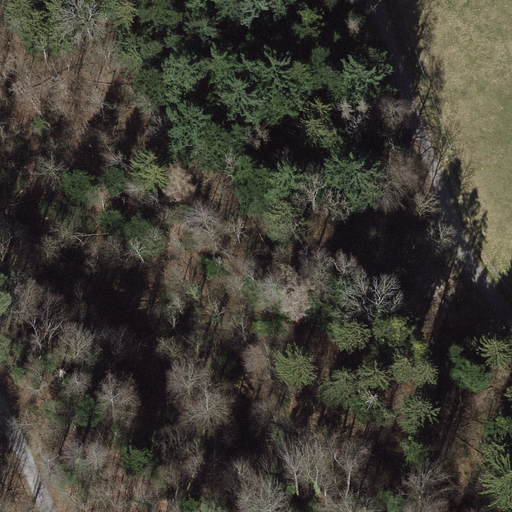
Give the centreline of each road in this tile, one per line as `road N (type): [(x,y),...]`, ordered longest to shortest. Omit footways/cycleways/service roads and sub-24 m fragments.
road 1 (track): [(511,320),(474,268),(373,0)]
road 2 (track): [(0,384),(63,511)]
